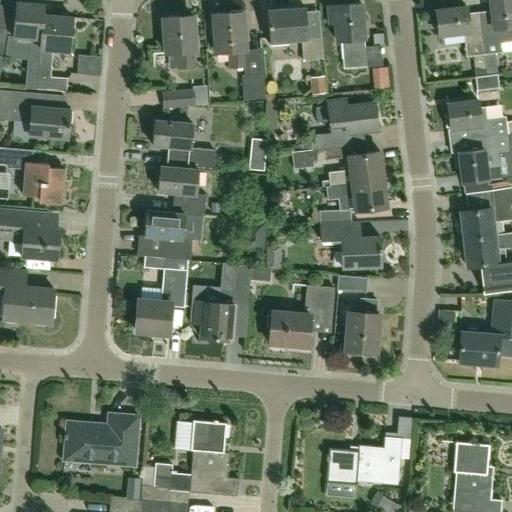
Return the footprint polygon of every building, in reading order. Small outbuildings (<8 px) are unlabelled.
[(511,0),(490,0),(492,21),(480,23),(484,55),(486,75),(497,74),(494,54),(501,53),(500,44),(511,42),(511,0)] [(42,40),(44,16),(45,6),(16,3),(13,37),(30,39),(26,89),(37,90),(38,77),(39,67),(41,50),(42,40)] [(365,67),(364,47),(364,40),(362,4),(328,6),(329,24),(336,24),(337,42),(346,41),(347,57),(342,57),(343,69),(365,67)] [(484,55),(480,23),(468,24),(466,8),(436,12),(439,36),(464,33),(467,57),(476,56),(484,55)] [(302,61),(322,60),(321,33),(307,34),(306,9),(268,12),(270,44),(301,42),(302,61)] [(314,33),(324,32),(321,12),(312,13),(314,33)] [(230,68),(245,67),(244,51),(247,51),(245,13),(214,15),(216,53),(229,52),(230,68)] [(52,51),(69,53),(73,19),(44,16),(42,40),(41,50),(39,67),(39,77),(50,78),(51,68),(52,51)] [(194,52),(196,52),(194,16),(164,18),(166,54),(180,53),(181,68),(195,68),(194,52)] [(0,56),(5,58),(9,28),(0,26),(0,56)] [(265,99),(265,95),(264,74),(242,75),(243,100),(265,99)] [(486,75),(475,77),(476,90),(498,88),(497,74),(486,75)] [(326,92),(325,75),(310,76),(311,92),(326,92)] [(67,79),(50,78),(39,77),(38,77),(37,90),(66,92),(67,79)] [(163,109),(196,106),(194,89),(162,92),(163,109)] [(45,109),(46,95),(0,90),(0,120),(31,123),(30,136),(68,139),(70,111),(45,109)] [(277,132),(274,94),(265,95),(265,99),(268,133),(277,132)] [(375,105),(347,109),(346,100),(329,102),(331,126),(347,124),(348,132),(378,128),(375,105)] [(470,139),(508,135),(511,134),(511,122),(506,123),(505,117),(481,120),(478,101),(448,104),(449,117),(446,117),(447,127),(450,127),(451,129),(469,127),(470,139)] [(168,167),(198,170),(214,171),(215,150),(191,148),(193,123),(156,120),(154,146),(173,148),(172,154),(169,154),(168,167)] [(306,151),(342,147),(340,133),(301,138),(302,150),(305,150),(306,151)] [(459,153),(461,167),(463,184),(492,180),(492,181),(502,179),(499,154),(510,153),(508,135),(470,139),(471,151),(459,153)] [(314,161),(343,157),(342,147),(306,151),(306,158),(313,158),(314,161)] [(63,204),(65,172),(49,170),(50,165),(39,164),(40,153),(0,149),(0,164),(5,165),(5,171),(26,173),(24,196),(41,198),(41,202),(63,204)] [(330,186),(383,179),(379,151),(347,155),(349,170),(329,173),(330,186)] [(174,214),(184,215),(204,217),(205,195),(196,194),(198,170),(168,167),(162,167),(160,193),(179,195),(178,200),(175,200),(174,214)] [(383,179),(330,186),(326,187),(328,200),(339,198),(340,211),(321,212),(321,225),(350,224),(350,212),(386,207),(383,179)] [(495,236),(495,235),(493,222),(511,219),(511,213),(511,206),(511,205),(511,187),(491,190),(494,209),(461,213),(465,239),(495,236)] [(57,231),(58,216),(0,210),(0,239),(10,240),(23,242),(22,258),(58,261),(60,231),(57,231)] [(182,239),(184,215),(174,214),(148,212),(146,237),(165,238),(164,245),(162,245),(161,258),(190,260),(192,240),(182,239)] [(350,224),(321,225),(322,241),(342,240),(343,268),(381,267),(380,252),(382,252),(381,238),(362,239),(361,223),(350,224)] [(262,251),(263,229),(244,228),(242,250),(262,251)] [(511,232),(495,235),(495,236),(465,239),(468,267),(481,266),(484,295),(511,291),(511,260),(499,262),(497,250),(511,247),(511,232)] [(220,288),(219,304),(205,303),(205,307),(193,306),(194,302),(193,302),(191,324),(203,325),(202,339),(232,341),(234,305),(248,306),(251,266),(236,265),(234,289),(220,288)] [(0,268),(0,293),(6,294),(4,320),(52,325),(56,290),(27,287),(28,271),(0,268)] [(185,308),(188,272),(165,270),(163,302),(140,300),(138,333),(169,336),(171,307),(185,308)] [(366,293),(367,277),(338,275),(337,291),(366,293)] [(332,324),(335,288),(308,286),(305,315),(273,312),(270,344),(309,347),(310,332),(314,332),(315,323),(332,324)] [(376,315),(377,301),(361,300),(360,314),(349,313),(346,350),(349,351),(348,355),(374,357),(374,353),(377,353),(380,315),(376,315)] [(511,304),(497,303),(494,336),(499,336),(498,354),(511,355),(511,304)] [(499,336),(494,336),(461,333),(459,363),(497,366),(498,354),(499,336)] [(136,467),(136,464),(140,417),(109,415),(108,424),(67,421),(64,461),(136,467)] [(141,501),(153,502),(169,504),(171,490),(187,491),(238,496),(239,479),(229,478),(231,452),(225,452),(227,423),(194,420),(191,451),(194,451),(192,475),(173,473),(173,469),(155,467),(155,471),(154,486),(142,485),(141,485),(140,501),(141,501)] [(399,486),(401,465),(403,438),(386,437),(385,447),(360,445),(359,452),(330,449),(328,483),(357,486),(357,483),(399,486)] [(453,511),(501,511),(503,500),(491,499),(493,475),(488,474),(490,446),(457,443),(455,465),(458,465),(453,511)] [(378,492),(372,503),(387,511),(400,511),(404,507),(378,492)] [(140,511),(141,501),(140,501),(110,498),(109,511),(140,511)] [(168,511),(169,504),(153,502),(141,501),(140,511),(168,511)]
